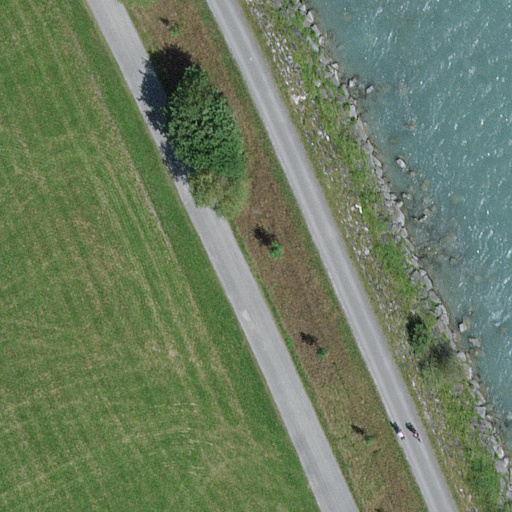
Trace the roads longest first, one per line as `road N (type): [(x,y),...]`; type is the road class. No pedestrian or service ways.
road 1 (track): [(337,511),(277,365),(103,0)]
road 2 (track): [(441,511),(221,0)]
